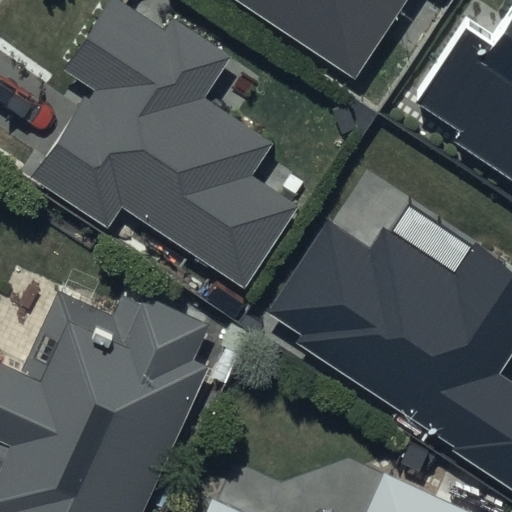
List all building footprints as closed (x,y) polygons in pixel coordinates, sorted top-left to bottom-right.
[(161,30),(115,0),(109,0),(65,68),(93,87),(33,177),(111,228),(124,208),(245,287),(299,206),(254,176),(275,144),(202,96),(228,57),(169,18),(161,30)] [(238,0),(353,76),(403,0),(238,0)] [(465,26),(416,100),(457,128),(450,139),(511,179),(511,4),(488,42),(465,26)] [(324,221),(266,313),(297,332),(291,341),(454,444),(451,448),(511,486),(511,381),(496,371),(511,346),(511,269),(473,245),(452,277),(383,234),(372,251),(324,221)] [(0,511),(138,511),(210,364),(189,355),(205,319),(121,291),(110,312),(73,300),(38,377),(0,360),(0,511)] [(479,511),(480,511),(383,470),(365,511),(234,511),(213,503),(209,511),(479,511)]
